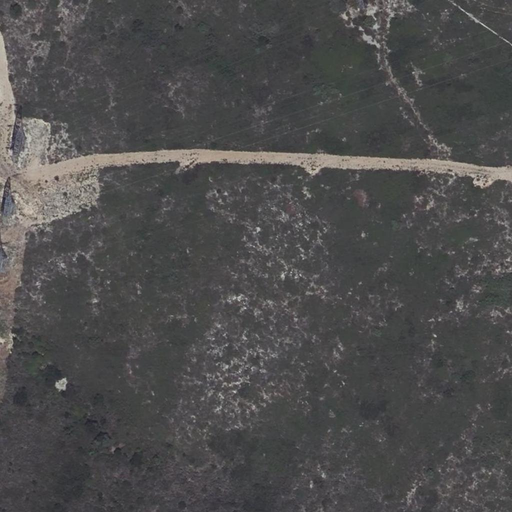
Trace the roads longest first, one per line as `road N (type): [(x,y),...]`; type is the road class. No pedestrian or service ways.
road 1 (track): [(511,174),(453,164),(170,154),(53,167),(0,194)]
road 2 (track): [(453,164),(387,69),(378,11)]
